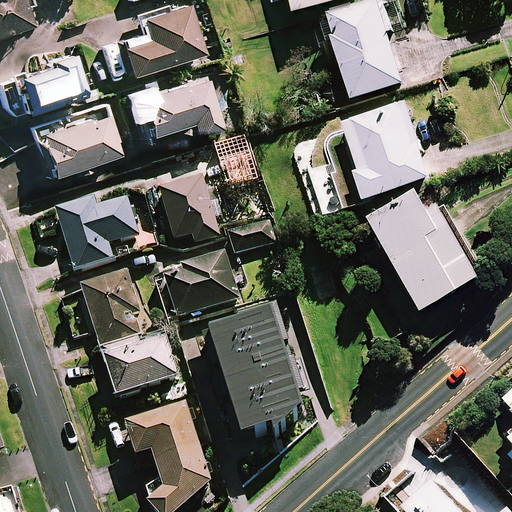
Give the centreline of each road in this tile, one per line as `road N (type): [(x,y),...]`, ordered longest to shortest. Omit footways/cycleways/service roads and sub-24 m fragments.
road 1 (tertiary): [(511,317),(293,511)]
road 2 (residential): [(0,280),(78,511)]
